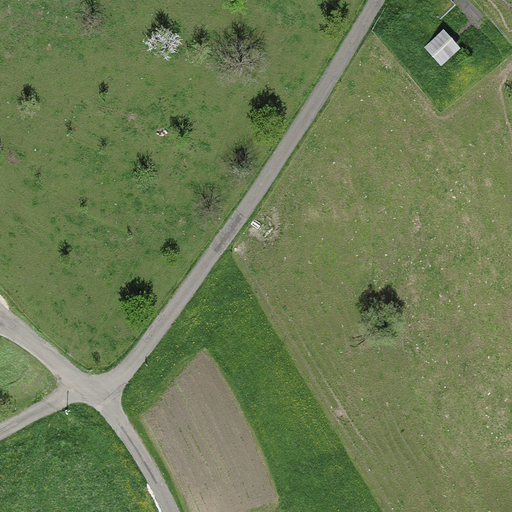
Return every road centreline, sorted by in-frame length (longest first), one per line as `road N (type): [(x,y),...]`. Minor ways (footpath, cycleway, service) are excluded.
road 1 (unclassified): [(102,401),(253,200),(374,0)]
road 2 (unclassified): [(102,401),(170,511)]
road 3 (unclassified): [(0,322),(102,401)]
